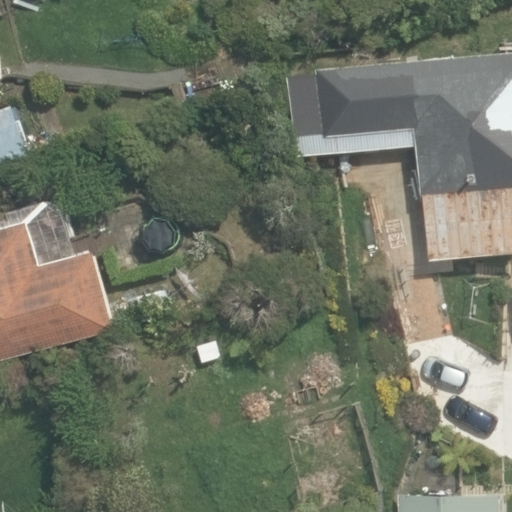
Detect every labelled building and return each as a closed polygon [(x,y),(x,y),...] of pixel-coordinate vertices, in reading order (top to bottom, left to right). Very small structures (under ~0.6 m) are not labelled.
[(423,141),(434,255),(511,247),(511,47),(319,66),(320,69),(290,72),(298,153),(423,141)] [(0,115),(0,169),(38,158),(23,109),(0,115)] [(40,297),(56,355),(58,355),(124,337),(108,279),(99,282),(92,258),(41,272),(47,295),(40,297)] [(40,315),(16,320),(23,350),(47,345),(40,315)] [(223,461),(242,456),(236,435),(217,441),(223,461)] [(400,511),(509,511),(509,493),(400,494),(400,511)]
